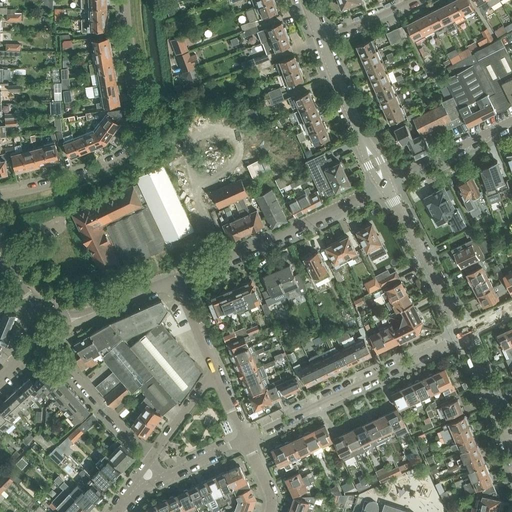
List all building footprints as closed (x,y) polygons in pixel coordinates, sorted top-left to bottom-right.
[(107,0),(87,0),(88,8),(107,8),(107,3),(108,3),(107,0)] [(246,11),(251,22),(255,20),(255,21),(278,12),(274,0),(256,7),(246,11)] [(337,0),(339,5),(341,5),(342,8),(362,1),(361,0),(337,0)] [(451,2),(447,4),(455,21),(465,16),(457,0),(452,0),(450,1),(451,2)] [(457,0),(465,16),(475,11),(469,0),(457,0)] [(492,6),(489,1),(488,0),(475,0),(483,12),(492,6)] [(0,1),(0,12),(15,13),(15,9),(8,9),(8,7),(3,6),(3,2),(0,1)] [(442,5),(436,8),(446,26),(455,21),(447,4),(443,6),(442,5)] [(88,8),(88,19),(108,18),(108,11),(107,11),(107,8),(88,8)] [(431,13),(427,15),(436,31),(446,26),(436,8),(430,11),(431,13)] [(423,16),(417,19),(426,36),(436,31),(427,15),(423,17),(423,16)] [(109,26),(108,18),(88,19),(82,19),(82,32),(89,32),(89,31),(107,30),(107,26),(109,26)] [(416,42),(426,36),(417,19),(411,22),(412,23),(407,25),(416,42)] [(242,25),(244,31),(257,26),(255,21),(255,20),(251,22),(242,25)] [(258,32),(262,44),(263,43),(287,34),(282,22),(258,32)] [(259,31),(257,26),(244,31),(240,32),(241,36),(246,36),(259,31)] [(403,26),(397,28),(402,40),(408,37),(403,26)] [(498,37),(507,31),(504,26),(495,32),(498,37)] [(397,28),(392,31),(397,42),(402,40),(397,28)] [(488,42),(493,39),(488,29),(482,32),(488,42)] [(391,45),(397,42),(392,31),(386,33),(391,45)] [(291,45),(287,34),(263,43),(267,54),(268,54),(291,45)] [(188,51),(183,35),(171,40),(176,55),(188,51)] [(93,52),(112,49),(110,42),(109,42),(108,38),(91,41),(93,52)] [(497,112),(496,110),(511,102),(502,83),(511,77),(511,60),(501,38),(441,71),(447,85),(453,96),(466,121),(468,127),(497,112)] [(357,46),(362,57),(378,50),(375,44),(377,43),(375,39),(357,46)] [(471,51),(478,48),(475,43),(468,46),(471,51)] [(112,49),(93,52),(95,63),(113,60),(112,56),(113,56),(112,49)] [(378,50),(362,57),(366,69),(383,61),(378,50)] [(188,52),(177,56),(182,72),(194,68),(193,64),(199,61),(196,53),(190,55),(188,52)] [(255,59),(257,64),(270,59),(268,54),(267,54),(255,59)] [(459,54),(453,58),(455,62),(461,59),(459,54)] [(277,63),(281,75),(299,68),(295,56),(277,63)] [(270,59),(257,64),(252,66),(254,70),(259,69),(259,70),(272,65),(270,59)] [(113,60),(95,63),(89,64),(91,75),(97,74),(116,71),(114,63),(113,63),(113,60)] [(366,69),(371,80),(388,72),(383,61),(366,69)] [(281,75),(285,86),(304,79),(299,68),(281,75)] [(116,71),(97,74),(99,85),(117,82),(116,78),(117,78),(116,71)] [(388,72),(371,80),(376,91),(393,83),(388,72)] [(511,77),(502,83),(511,102),(511,103),(511,77)] [(70,79),(62,81),(63,88),(71,86),(70,79)] [(117,82),(99,85),(93,86),(95,97),(101,96),(120,92),(118,85),(117,85),(117,82)] [(376,91),(381,102),(397,95),(393,83),(376,91)] [(446,99),(453,96),(447,85),(441,88),(446,99)] [(269,92),(272,98),(283,94),(280,88),(269,92)] [(299,108),(300,109),(315,103),(310,91),(295,98),(294,95),(289,98),(294,110),(299,108)] [(121,99),(120,92),(101,96),(102,102),(97,103),(98,108),(121,104),(120,100),(121,99)] [(401,93),(397,95),(381,102),(386,113),(402,106),(401,102),(404,100),(404,98),(403,95),(401,93)] [(285,99),(283,94),(272,98),(270,99),(272,104),(285,99)] [(422,135),(443,125),(446,131),(466,121),(453,96),(446,99),(442,102),(443,104),(418,117),(414,119),(422,135)] [(63,115),(63,100),(51,101),(51,115),(63,115)] [(320,115),(315,103),(300,109),(305,121),(320,115)] [(407,117),(402,106),(386,113),(391,124),(406,117),(407,117)] [(244,111),(243,115),(253,118),(259,116),(256,107),(244,111)] [(100,123),(114,133),(117,129),(119,129),(121,127),(120,125),(121,124),(118,122),(122,117),(115,111),(109,112),(100,123)] [(414,119),(418,117),(416,113),(407,117),(406,117),(408,121),(414,119)] [(305,121),(310,133),(325,127),(320,115),(305,121)] [(285,121),(283,117),(273,121),(275,125),(285,121)] [(114,133),(100,123),(94,130),(100,137),(107,142),(110,138),(112,138),(114,135),(113,134),(114,133)] [(395,130),(402,145),(408,142),(416,159),(431,151),(422,135),(414,139),(407,124),(395,130)] [(330,138),(325,127),(310,133),(315,145),(330,138)] [(94,130),(85,134),(91,149),(92,149),(93,150),(96,149),(97,147),(106,144),(107,142),(100,137),(94,130)] [(91,149),(85,134),(74,138),(81,153),(85,152),(87,152),(90,151),(90,150),(91,149)] [(80,154),(81,153),(74,138),(64,142),(70,157),(75,156),(76,157),(79,155),(80,154)] [(55,141),(44,144),(49,164),(53,163),(54,163),(58,163),(59,161),(60,161),(55,141)] [(21,142),(15,144),(17,149),(12,150),(13,152),(12,152),(17,172),(21,171),(22,172),(26,171),(27,169),(28,169),(23,150),(21,142)] [(17,149),(15,144),(5,147),(6,152),(12,150),(17,149)] [(49,164),(44,144),(33,147),(38,166),(42,165),(44,166),(47,165),(48,164),(49,164)] [(38,166),(33,147),(23,150),(28,169),(31,168),(32,169),(36,168),(37,167),(38,166)] [(228,148),(199,156),(201,166),(230,158),(228,148)] [(336,191),(351,184),(340,162),(331,166),(325,152),(305,161),(323,198),(324,198),(323,196),(336,190),(336,191)] [(260,159),(248,165),(253,177),(265,172),(260,159)] [(267,159),(263,160),(267,170),(271,168),(267,159)] [(490,166),(498,191),(510,187),(507,181),(505,181),(498,162),(489,165),(490,166)] [(163,165),(136,178),(139,183),(134,186),(144,207),(103,226),(120,262),(123,261),(124,263),(157,247),(158,251),(178,241),(177,238),(194,230),(163,165)] [(499,192),(498,191),(490,166),(481,169),(488,188),(486,189),(487,194),(485,195),(488,203),(494,200),(492,195),(499,192)] [(280,187),(298,179),(294,171),(277,179),(280,187)] [(464,180),(457,184),(460,190),(459,190),(464,200),(465,199),(474,216),(479,214),(473,202),(474,199),(480,196),(480,195),(480,194),(471,177),(470,177),(470,176),(463,179),(464,180)] [(241,179),(212,192),(219,208),(249,195),(241,179)] [(284,188),(286,191),(301,183),(300,180),(284,188)] [(144,207),(134,186),(133,185),(85,208),(85,207),(77,211),(77,212),(72,214),(74,220),(75,219),(101,273),(120,263),(120,262),(103,226),(144,207)] [(304,189),(306,193),(314,207),(322,203),(317,192),(311,194),(308,188),(304,189)] [(257,197),(273,229),(288,221),(272,189),(257,197)] [(425,199),(424,201),(427,206),(429,206),(437,221),(446,217),(445,215),(455,210),(444,189),(425,198),(425,199)] [(306,193),(297,198),(305,212),(314,207),(306,193)] [(296,217),(305,212),(297,198),(288,203),(296,217)] [(236,203),(239,211),(247,207),(244,200),(236,203)] [(239,211),(242,217),(246,215),(250,213),(247,207),(239,211)] [(250,213),(246,215),(253,230),(264,226),(257,210),(250,213)] [(235,220),(242,235),(253,230),(246,215),(242,217),(235,220)] [(223,225),(230,241),(242,235),(235,220),(233,216),(229,218),(231,222),(223,225)] [(364,229),(357,232),(369,255),(383,247),(381,242),(382,241),(379,235),(378,236),(372,225),(370,226),(369,225),(363,228),(364,229)] [(474,235),(471,230),(466,233),(468,238),(474,235)] [(339,241),(337,242),(347,261),(354,257),(360,267),(363,266),(363,264),(349,236),(345,239),(344,238),(338,241),(339,241)] [(486,239),(480,242),(485,252),(492,249),(486,239)] [(485,256),(477,240),(465,246),(467,249),(460,253),(460,252),(455,254),(458,259),(463,267),(485,256)] [(347,261),(337,242),(337,243),(336,242),(330,245),(331,246),(327,248),(336,266),(331,268),(338,282),(343,279),(338,271),(342,268),(340,264),(347,261)] [(318,252),(304,259),(315,282),(330,274),(318,252)] [(482,261),(466,269),(469,274),(468,275),(470,279),(469,280),(472,286),(488,278),(484,270),(487,269),(482,261)] [(290,265),(276,271),(285,291),(293,288),(296,296),(308,292),(301,273),(294,276),(290,265)] [(498,265),(494,267),(501,277),(505,274),(498,265)] [(285,291),(276,271),(263,276),(269,289),(262,292),(267,303),(261,305),(266,315),(271,313),(268,305),(275,302),(272,297),(285,291)] [(396,272),(378,281),(381,287),(399,278),(396,272)] [(376,278),(371,280),(376,290),(381,287),(376,278)] [(488,278),(472,286),(475,292),(476,291),(479,296),(494,288),(493,288),(488,278)] [(371,280),(366,283),(371,292),(376,290),(371,280)] [(242,285),(241,286),(250,308),(257,305),(257,304),(261,302),(252,281),(247,284),(246,282),(242,284),(242,285)] [(390,300),(391,301),(407,293),(406,292),(407,289),(406,287),(404,287),(401,282),(388,288),(387,287),(374,293),(380,305),(390,300)] [(494,288),(479,296),(481,300),(479,301),(482,306),(484,306),(499,299),(496,292),(501,289),(502,290),(507,288),(504,282),(493,288),(494,288)] [(235,288),(230,290),(237,308),(239,312),(250,308),(241,286),(240,286),(239,285),(234,287),(235,288)] [(220,294),(219,295),(226,312),(237,308),(230,290),(225,293),(224,291),(220,293),(220,294)] [(401,309),(412,303),(412,302),(413,300),(411,298),(409,297),(407,293),(391,301),(392,304),(388,307),(391,313),(395,310),(396,311),(401,309)] [(0,351),(3,345),(7,346),(12,335),(9,333),(17,315),(6,310),(5,311),(2,310),(7,298),(0,295),(0,351)] [(220,315),(226,312),(219,295),(217,296),(217,295),(213,296),(213,297),(208,300),(217,322),(222,320),(220,315)] [(361,298),(354,301),(356,306),(363,302),(361,298)] [(161,301),(148,307),(155,323),(160,321),(168,309),(161,301)] [(420,319),(412,303),(401,309),(403,313),(404,314),(402,321),(422,328),(424,322),(422,319),(420,319)] [(148,307),(133,313),(140,330),(155,323),(148,307)] [(110,323),(123,338),(140,330),(133,313),(112,323),(111,321),(110,322),(110,323)] [(139,387),(146,396),(157,409),(162,415),(178,402),(180,405),(204,372),(160,321),(155,323),(140,330),(123,338),(129,345),(104,359),(114,371),(96,386),(114,408),(139,387)] [(420,333),(422,328),(402,321),(399,328),(398,327),(394,329),(400,341),(415,334),(417,334),(420,333)] [(328,322),(322,328),(328,334),(334,328),(328,322)] [(90,334),(91,335),(101,353),(104,359),(129,345),(123,338),(110,323),(90,334)] [(398,342),(400,341),(394,329),(392,325),(381,330),(389,347),(393,344),(395,345),(398,344),(398,342)] [(247,330),(248,332),(249,335),(255,333),(260,330),(258,326),(247,330)] [(363,327),(359,329),(363,338),(353,343),(361,360),(362,359),(364,360),(366,359),(367,357),(371,355),(366,343),(370,341),(363,327)] [(387,347),(389,347),(381,330),(370,335),(378,352),(383,350),(384,350),(386,349),(387,347)] [(511,340),(507,331),(498,335),(500,338),(501,338),(511,358),(510,359),(511,364),(511,363),(511,340)] [(235,332),(224,336),(226,342),(237,337),(235,332)] [(255,333),(249,335),(228,344),(229,347),(228,348),(231,353),(231,352),(232,354),(249,347),(247,341),(255,338),(254,336),(256,335),(255,333)] [(95,357),(101,353),(91,335),(75,344),(85,362),(89,360),(92,365),(97,362),(95,357)] [(349,365),(350,365),(342,348),(337,350),(335,346),(333,347),(330,340),(327,342),(330,349),(340,370),(345,368),(346,368),(349,367),(349,365)] [(353,343),(342,348),(350,365),(355,363),(357,363),(359,362),(360,360),(361,360),(353,343)] [(234,359),(236,363),(253,356),(264,351),(262,348),(255,351),(255,350),(251,352),(249,347),(232,354),(232,355),(233,359),(234,359)] [(320,353),(320,354),(330,375),(331,374),(333,374),(335,373),(336,372),(340,370),(330,349),(320,353)] [(294,352),(289,354),(292,362),(297,360),(294,352)] [(311,363),(319,380),(321,379),(322,380),(324,378),(325,377),(330,375),(320,354),(317,354),(310,357),(309,359),(311,363)] [(238,369),(241,374),(258,367),(253,356),(236,363),(236,364),(235,364),(237,369),(238,369)] [(274,360),(263,365),(265,369),(276,364),(274,360)] [(318,380),(319,380),(311,363),(302,367),(300,363),(294,366),(300,379),(304,377),(308,385),(313,382),(315,383),(317,382),(318,380)] [(246,385),(262,378),(258,367),(241,374),(243,379),(242,380),(244,385),(245,385),(246,385)] [(445,369),(434,374),(442,389),(445,396),(447,399),(458,394),(454,386),(445,369)] [(31,377),(30,377),(44,392),(45,391),(47,392),(61,379),(56,383),(46,372),(35,382),(31,377)] [(424,379),(431,394),(442,389),(434,374),(424,379)] [(22,384),(36,400),(44,392),(30,377),(22,385),(22,384)] [(297,377),(284,382),(286,385),(282,387),(286,395),(287,394),(289,395),(292,394),(292,392),(302,388),(297,377)] [(248,391),(250,396),(267,389),(262,378),(246,385),(246,386),(245,386),(247,391),(248,391)] [(68,387),(61,379),(47,392),(54,400),(69,386),(68,387)] [(424,379),(414,384),(421,399),(431,394),(424,379)] [(28,407),(36,400),(22,384),(14,392),(28,407)] [(414,384),(403,389),(410,404),(421,399),(414,384)] [(274,386),(267,389),(250,396),(253,401),(252,402),(254,406),(255,406),(256,409),(258,407),(259,408),(263,407),(262,406),(281,398),(276,385),(274,386)] [(69,386),(54,400),(61,408),(76,394),(69,386)] [(392,394),(399,408),(401,411),(405,409),(404,407),(410,404),(403,389),(392,394)] [(14,392),(6,399),(20,414),(28,407),(14,392)] [(84,402),(76,394),(61,408),(68,416),(84,402)] [(142,412),(139,415),(154,426),(158,421),(159,422),(162,418),(161,417),(162,415),(156,410),(157,409),(146,396),(138,407),(142,412)] [(440,407),(445,418),(464,410),(463,408),(462,408),(457,397),(440,405),(440,407)] [(12,421),(20,414),(6,399),(6,400),(0,405),(0,408),(13,423),(14,423),(12,421)] [(76,425),(91,411),(83,403),(84,403),(84,402),(68,416),(76,425)] [(123,403),(116,410),(119,414),(127,406),(123,403)] [(0,424),(5,430),(13,423),(0,408),(0,424)] [(398,409),(387,414),(394,430),(405,424),(398,409)] [(90,426),(97,419),(93,414),(85,421),(90,426)] [(394,430),(387,414),(376,419),(384,435),(394,430)] [(153,427),(154,426),(139,415),(135,422),(131,419),(128,423),(131,426),(137,430),(136,430),(141,434),(142,433),(147,437),(150,432),(151,433),(154,428),(153,427)] [(469,426),(465,416),(443,425),(444,429),(441,431),(443,437),(469,426)] [(366,424),(376,445),(376,446),(387,441),(384,435),(376,419),(366,424)] [(424,425),(426,430),(434,427),(432,422),(424,425)] [(323,426),(315,430),(322,446),(329,443),(330,444),(334,442),(325,424),(323,425),(323,426)] [(355,429),(363,444),(365,450),(376,445),(366,424),(355,429)] [(450,441),(451,445),(473,435),(469,426),(443,437),(446,443),(450,441)] [(74,442),(85,433),(79,427),(69,436),(70,437),(74,442)] [(345,434),(352,449),(363,444),(355,429),(345,434)] [(304,435),(312,451),(322,446),(315,430),(311,432),(309,432),(306,433),(306,435),(304,435)] [(355,456),(352,449),(345,434),(334,439),(345,461),(355,456)] [(294,440),(301,456),(312,451),(304,435),(302,435),(299,436),(299,438),(294,440)] [(477,445),(473,435),(451,445),(453,449),(458,447),(460,452),(477,445)] [(70,437),(60,447),(65,451),(74,442),(70,437)] [(284,445),(291,461),(301,456),(294,440),(290,442),(288,441),(285,443),(285,444),(284,445)] [(122,444),(110,457),(123,470),(124,469),(126,469),(128,467),(128,465),(135,457),(122,444)] [(293,465),(291,461),(284,445),(272,451),(273,455),(275,454),(281,468),(286,466),(287,470),(288,469),(290,473),(295,470),(293,465)] [(463,458),(458,460),(459,463),(481,454),(477,445),(460,452),(463,458)] [(97,463),(101,467),(113,479),(114,479),(116,479),(120,475),(120,473),(123,470),(110,457),(104,451),(102,453),(104,455),(97,463)] [(481,454),(459,463),(448,468),(450,472),(460,469),(466,466),(468,471),(485,464),(481,454)] [(400,467),(402,471),(411,467),(409,462),(400,467)] [(96,463),(88,472),(105,488),(113,479),(101,467),(97,463),(96,463)] [(465,479),(467,482),(489,473),(485,464),(468,471),(471,477),(465,479)] [(226,472),(236,493),(236,495),(251,488),(240,465),(226,472)] [(402,473),(399,467),(388,472),(392,478),(402,473)] [(105,494),(94,483),(95,482),(83,470),(79,474),(88,482),(86,483),(90,487),(86,491),(97,503),(105,494)] [(217,477),(233,511),(236,510),(236,508),(231,496),(236,493),(226,472),(224,472),(220,473),(220,475),(217,477)] [(289,484),(290,487),(314,476),(312,472),(302,477),(300,472),(286,479),(287,479),(286,481),(287,483),(289,484)] [(489,473),(467,482),(463,484),(467,494),(493,483),(489,473)] [(0,480),(0,486),(5,491),(15,482),(7,474),(0,480)] [(314,476),(290,487),(292,491),(292,492),(293,495),(294,495),(294,496),(308,489),(306,485),(316,480),(314,476)] [(208,481),(222,511),(230,511),(233,511),(217,477),(215,478),(213,477),(209,479),(208,481)] [(199,485),(211,511),(222,511),(208,481),(206,480),(202,482),(201,484),(199,485)] [(355,487),(353,483),(343,488),(344,493),(355,487)] [(370,487),(368,483),(357,488),(359,492),(370,487)] [(191,489),(190,489),(197,505),(200,511),(205,508),(207,511),(211,511),(199,485),(196,486),(194,486),(191,487),(191,489)] [(338,485),(330,489),(333,495),(343,495),(338,485)] [(494,485),(483,489),(484,494),(487,495),(496,491),(494,485)] [(87,511),(88,511),(97,503),(86,491),(81,487),(72,497),(87,511)] [(251,511),(256,499),(251,488),(236,495),(239,500),(236,508),(236,510),(242,511),(251,511)] [(197,505),(190,489),(189,490),(187,489),(184,490),(184,492),(179,495),(186,510),(197,505)] [(441,496),(444,503),(450,501),(447,494),(441,496)] [(479,499),(477,508),(497,511),(498,511),(500,511),(501,505),(499,505),(500,499),(500,497),(499,495),(494,494),(493,498),(483,495),(482,500),(479,499)] [(59,495),(54,501),(66,511),(87,511),(72,497),(66,502),(59,495)] [(181,511),(186,510),(179,495),(175,496),(173,496),(171,497),(170,499),(168,500),(174,511),(181,511)] [(293,497),(290,507),(304,511),(311,511),(317,496),(302,497),(301,499),(293,497)] [(162,502),(157,505),(160,511),(174,511),(168,500),(166,499),(163,500),(162,502)] [(413,511),(385,502),(381,511),(379,511),(378,511),(379,509),(379,508),(379,506),(379,504),(378,503),(376,501),(375,501),(373,500),(371,500),(370,501),(368,502),(367,504),(366,505),(363,511),(413,511)] [(66,511),(54,501),(48,506),(54,511),(66,511)]
